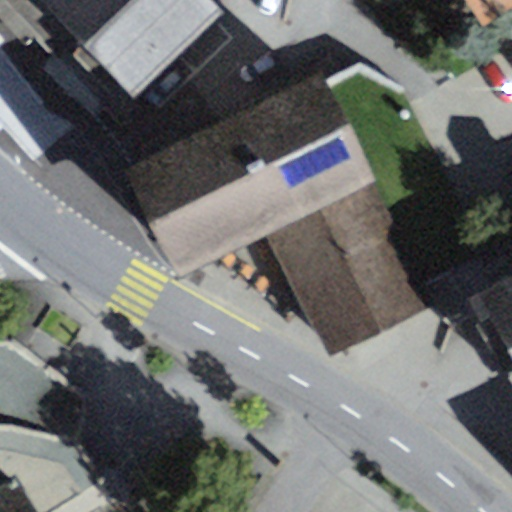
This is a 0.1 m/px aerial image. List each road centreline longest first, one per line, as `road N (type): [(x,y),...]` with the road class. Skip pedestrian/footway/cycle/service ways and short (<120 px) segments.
road 1 (primary): [(482,511),(341,405),(135,291),(25,218)]
road 2 (residential): [(25,218),(134,140),(286,63),(314,0)]
